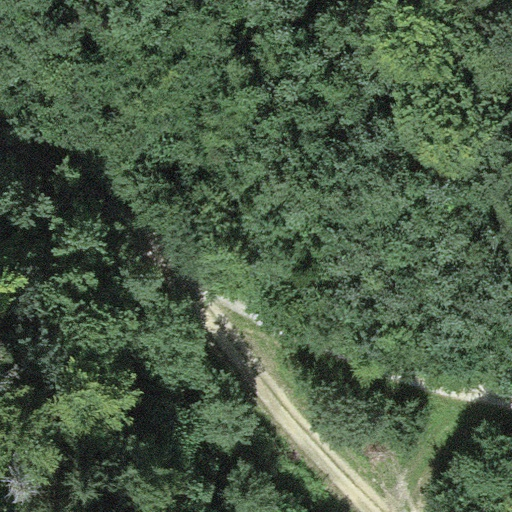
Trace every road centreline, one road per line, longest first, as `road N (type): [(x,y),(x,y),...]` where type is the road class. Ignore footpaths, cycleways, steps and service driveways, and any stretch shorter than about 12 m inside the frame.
road 1 (track): [(184,278),(353,358),(511,399)]
road 2 (track): [(184,278),(227,357),(289,438),(364,511)]
road 3 (track): [(0,157),(57,185),(184,278)]
road 4 (track): [(511,398),(444,511)]
